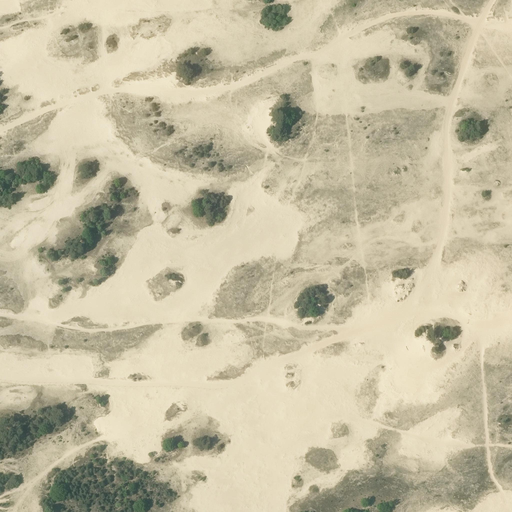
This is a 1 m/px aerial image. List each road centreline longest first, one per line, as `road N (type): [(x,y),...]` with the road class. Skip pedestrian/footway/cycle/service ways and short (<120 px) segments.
road 1 (track): [(493,0),(450,111),(440,246),(409,304),(232,383),(0,381)]
road 2 (track): [(409,304),(471,322),(479,336),(491,478),(510,511)]
